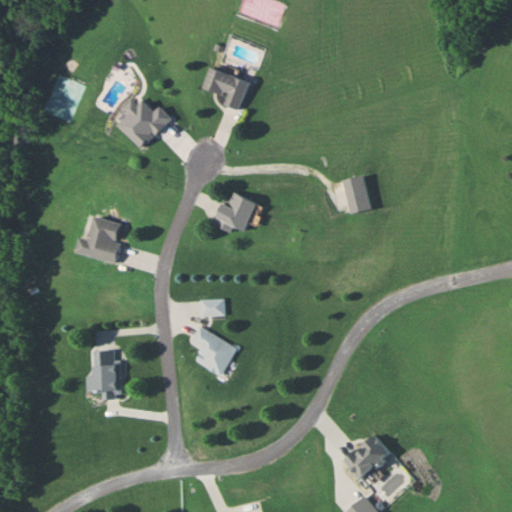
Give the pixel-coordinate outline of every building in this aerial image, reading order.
[(238,108),(248,80),(209,65),(201,86),(226,95),(223,103),(238,108)] [(348,211),(369,207),(364,174),(342,177),(348,211)] [(227,204),(221,201),(214,217),(242,231),(256,203),(233,191),(227,204)] [(112,261),(122,222),(91,214),(86,237),(78,235),(74,252),(112,261)] [(223,298),(198,298),(198,314),(223,314),(223,298)] [(236,347),(197,324),(188,339),(200,346),(192,358),(219,375),(236,347)] [(91,374),(86,374),(86,390),(101,390),(101,396),(118,396),(117,348),(91,349),(91,374)] [(344,462),(362,479),(390,450),(372,433),(344,462)]
